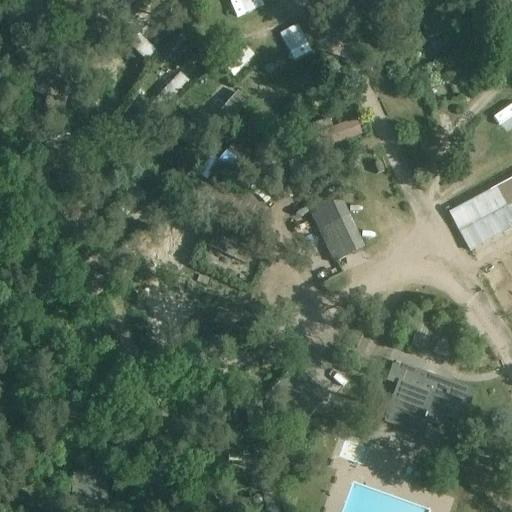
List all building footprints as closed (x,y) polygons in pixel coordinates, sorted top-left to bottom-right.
[(41,0),(26,0),(2,9),(16,48),(29,44),(30,46),(43,41),(36,22),(48,18),(41,0)] [(117,0),(125,8),(135,0),(117,0)] [(256,0),(232,0),(238,15),(259,7),(256,0)] [(419,16),(427,38),(469,25),(460,0),(443,0),(421,7),(424,15),(419,16)] [(511,178),(449,213),(471,253),(511,230),(511,178)] [(333,263),(364,249),(337,189),(282,214),(291,234),(315,224),(333,263)] [(160,238),(166,250),(192,236),(186,224),(160,238)] [(32,230),(7,245),(17,263),(18,262),(20,265),(44,249),(32,230)] [(410,347),(459,364),(468,338),(436,327),(438,322),(431,319),(430,324),(420,320),(410,347)] [(290,354),(255,379),(279,414),(315,388),(290,354)] [(438,429),(443,415),(462,422),(474,391),(393,361),(386,382),(397,386),(384,423),(420,435),(423,424),(438,429)] [(0,382),(0,385),(2,389),(0,390),(0,417),(1,417),(6,427),(17,422),(12,412),(24,406),(11,377),(0,382)] [(367,467),(369,450),(350,447),(347,464),(367,467)] [(73,504),(83,505),(104,506),(104,497),(106,467),(96,467),(95,472),(85,471),(85,476),(74,475),(73,504)] [(278,511),(273,487),(259,490),(263,511),(278,511)]
